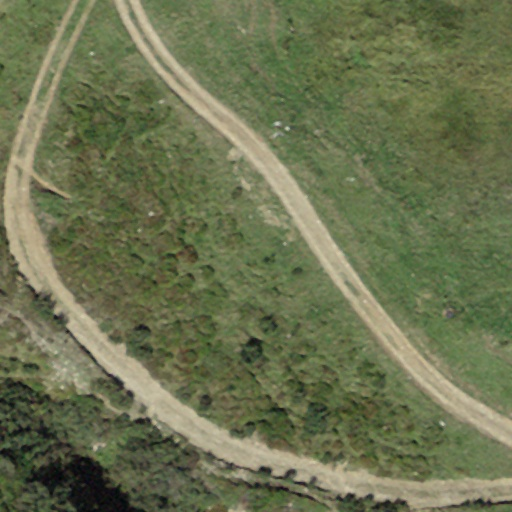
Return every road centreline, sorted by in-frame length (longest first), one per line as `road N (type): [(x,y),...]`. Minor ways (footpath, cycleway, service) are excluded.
road 1 (track): [(89,0),(34,113),(17,218),(41,283),(132,387),(233,455),(367,489),(511,489)]
road 2 (track): [(511,435),(460,408),(373,319),(262,153),(162,64),(124,0)]
